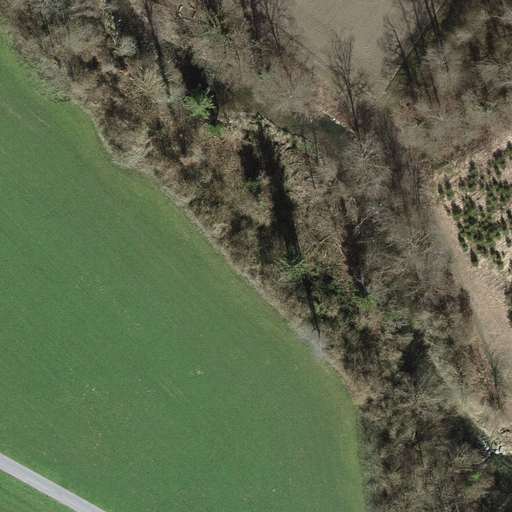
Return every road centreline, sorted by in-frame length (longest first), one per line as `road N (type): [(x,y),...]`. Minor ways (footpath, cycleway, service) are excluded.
road 1 (track): [(215,0),(331,91),(385,148)]
road 2 (track): [(109,511),(0,451)]
